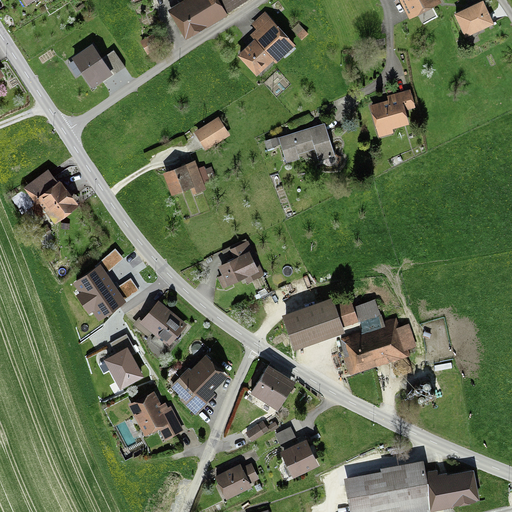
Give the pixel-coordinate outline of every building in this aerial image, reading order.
[(247,0),(180,0),(167,8),(186,39),(228,13),(227,12),(247,0)] [(400,0),(409,17),(442,1),(440,0),(400,0)] [(494,22),(483,0),(480,0),(455,12),(466,36),(494,22)] [(250,33),(254,38),(237,53),(257,74),(273,59),(276,62),(296,43),(265,10),(251,23),(256,28),(250,33)] [(299,23),(292,29),(302,39),(309,33),(299,23)] [(161,46),(154,34),(141,42),(148,53),(161,46)] [(92,87),(113,73),(92,42),(72,56),(92,87)] [(388,99),(370,104),(379,136),(394,132),(393,128),(409,124),(405,110),(415,107),(410,88),(387,94),(388,99)] [(219,115),(194,131),(206,150),(231,134),(219,115)] [(319,160),(335,154),(325,122),(278,136),(286,162),(300,158),(298,153),(315,148),(319,160)] [(278,145),(275,137),(265,140),(267,148),(278,145)] [(176,170),(167,173),(173,191),(193,184),(196,192),(204,189),(202,184),(210,181),(205,166),(196,169),(194,163),(176,170)] [(54,221),(74,206),(64,193),(48,172),(28,187),(54,221)] [(234,257),(218,265),(222,273),(218,276),(223,287),(245,277),(247,282),(262,275),(255,259),(257,259),(248,239),(230,248),(234,257)] [(96,318),(100,316),(123,301),(100,267),(77,282),(92,305),(89,307),(96,318)] [(352,301),(336,307),(335,302),(284,318),(292,341),(318,332),(380,310),(376,298),(354,305),(352,301)] [(162,349),(184,324),(175,317),(159,303),(143,323),(137,318),(132,324),(162,349)] [(374,360),(415,346),(407,323),(400,325),(397,317),(376,324),(378,331),(346,342),(354,366),(374,360)] [(121,386),(141,375),(131,355),(137,352),(134,347),(127,333),(109,342),(116,355),(107,359),(121,386)] [(210,387),(226,371),(207,353),(192,369),(190,366),(172,385),(184,396),(181,399),(196,413),(207,402),(201,396),(210,387)] [(296,380),(269,363),(250,392),(278,409),(296,380)] [(424,383),(423,384),(423,385),(423,387),(424,388),(426,389),(427,389),(428,389),(430,389),(431,388),(431,387),(432,385),(432,384),(431,383),(430,382),(429,381),(428,381),(426,381),(425,381),(424,383)] [(414,388),(414,390),(414,391),(415,392),(417,393),(418,393),(420,393),(421,393),(422,392),(423,390),(423,389),(422,387),(422,386),(421,385),(420,385),(418,384),(417,385),(415,386),(414,387),(414,388)] [(428,392),(427,393),(427,395),(428,396),(428,397),(430,398),(431,398),(432,398),(434,398),(435,397),(435,396),(436,394),(436,393),(435,392),(434,391),(433,390),(432,390),(430,390),(429,391),(428,392)] [(165,421),(172,434),(182,429),(170,407),(162,411),(161,408),(153,393),(131,405),(145,431),(165,421)] [(263,420),(246,431),(252,441),(269,430),(263,420)] [(268,426),(272,432),(279,427),(275,421),(268,426)] [(296,438),(290,425),(275,433),(281,445),(296,438)] [(319,465),(306,438),(280,450),(293,477),(319,465)] [(227,499),(252,486),(250,483),(260,478),(252,462),(242,466),(240,463),(215,475),(227,499)] [(432,506),(431,504),(479,495),(475,475),(439,481),(437,471),(426,473),(425,467),(382,474),(383,479),(348,485),(352,511),(402,511),(432,506)]
